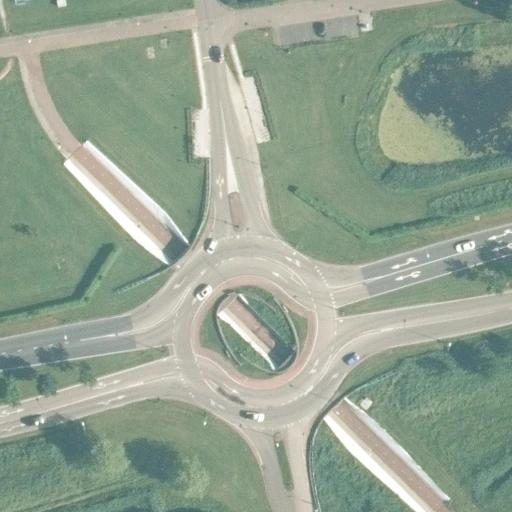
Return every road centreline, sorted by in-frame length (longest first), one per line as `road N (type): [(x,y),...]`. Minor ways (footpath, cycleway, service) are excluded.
road 1 (secondary): [(291,410),(315,396),(355,347),(438,318)]
road 2 (secondary): [(219,247),(145,316),(80,336)]
road 3 (tertiary): [(227,154),(207,17)]
road 4 (secondary): [(62,403),(199,386)]
road 5 (secondary): [(62,403),(186,362)]
road 6 (residential): [(207,17),(330,0)]
